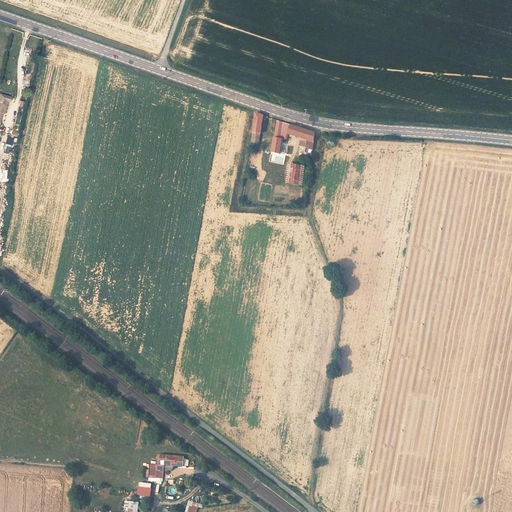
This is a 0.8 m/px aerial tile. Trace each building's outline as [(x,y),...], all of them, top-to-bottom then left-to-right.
[(11,97),(1,94),(0,96),(0,123),(6,100),(10,101),(11,97)] [(257,113),(252,134),(260,136),(264,116),(257,113)] [(281,154),(284,141),(281,140),(284,123),(278,121),(272,152),(281,154)] [(281,140),(284,141),(288,141),(289,137),(292,125),(284,123),(281,140)] [(315,133),(292,125),(289,137),(302,140),(300,148),(312,150),(313,143),(315,133)] [(305,165),(290,162),(287,183),(302,186),(305,165)] [(184,457),(160,455),(159,459),(156,459),(156,464),(151,463),(151,471),(163,471),(163,464),(183,466),(184,457)] [(151,497),(153,484),(139,482),(138,495),(151,497)] [(138,511),(139,501),(125,501),(124,511),(138,511)] [(188,501),(185,511),(197,511),(199,502),(188,501)]
